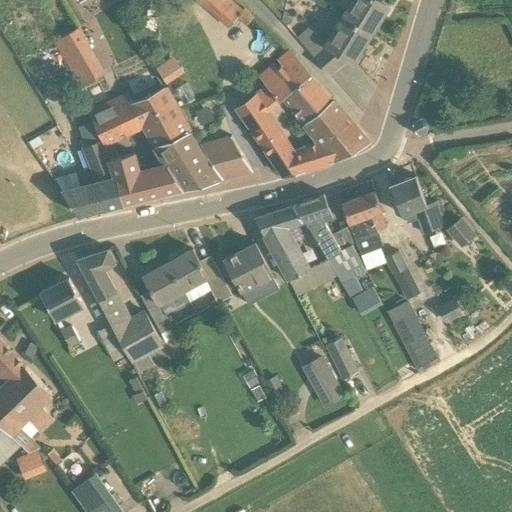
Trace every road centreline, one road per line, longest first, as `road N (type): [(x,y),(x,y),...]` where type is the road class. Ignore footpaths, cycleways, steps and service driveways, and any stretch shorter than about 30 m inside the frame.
road 1 (residential): [(0,269),(85,236),(351,175),(391,146)]
road 2 (residential): [(391,146),(434,0)]
road 3 (unclassified): [(391,146),(415,150),(511,128)]
